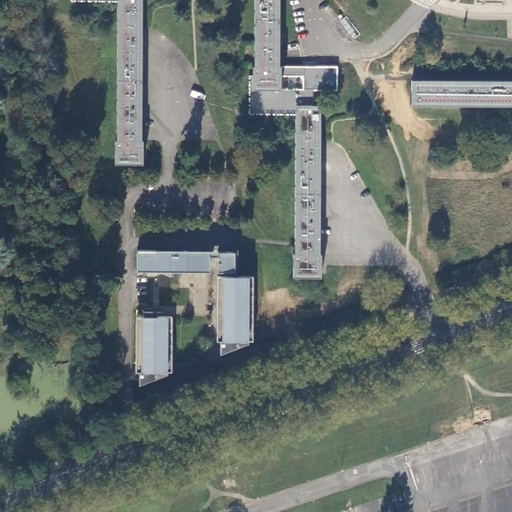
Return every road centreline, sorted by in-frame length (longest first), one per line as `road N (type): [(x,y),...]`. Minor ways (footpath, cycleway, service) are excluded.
road 1 (secondary): [(175,431),(511,301)]
road 2 (secondary): [(175,431),(0,498)]
road 3 (unclassified): [(247,511),(379,468)]
